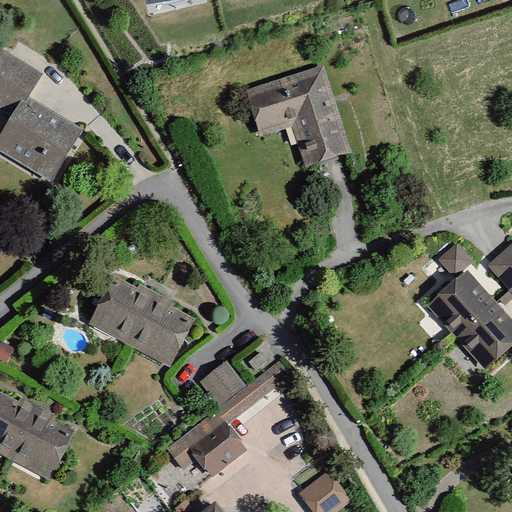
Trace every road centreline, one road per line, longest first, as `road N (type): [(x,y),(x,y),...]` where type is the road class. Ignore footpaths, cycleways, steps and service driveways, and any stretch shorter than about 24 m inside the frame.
road 1 (residential): [(0,309),(158,176),(394,511)]
road 2 (unknown): [(260,321),(308,263),(354,236),(456,216),(475,234)]
road 3 (unknown): [(158,176),(106,141),(32,63),(0,55)]
